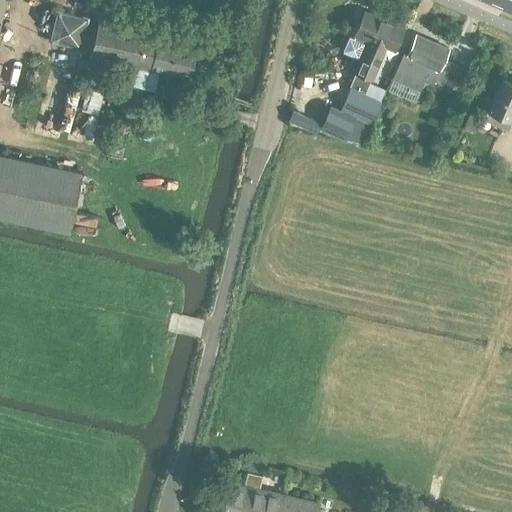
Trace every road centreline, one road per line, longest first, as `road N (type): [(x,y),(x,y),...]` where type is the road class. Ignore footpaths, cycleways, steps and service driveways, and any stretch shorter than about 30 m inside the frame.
road 1 (unclassified): [(173,511),(296,0)]
road 2 (track): [(0,288),(215,334)]
road 3 (track): [(61,73),(266,125)]
